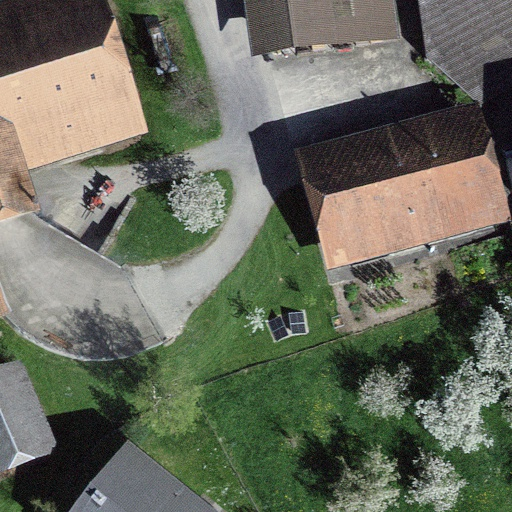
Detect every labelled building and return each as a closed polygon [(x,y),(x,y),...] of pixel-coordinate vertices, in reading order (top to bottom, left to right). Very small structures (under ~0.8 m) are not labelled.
[(102,0),(61,0),(0,17),(0,318),(5,318),(0,301),(0,222),(32,213),(18,165),(140,131),(102,0)] [(394,0),(237,0),(247,70),(401,50),(394,0)] [(511,0),(421,0),(428,62),(480,113),(511,90),(511,0)] [(476,125),(296,175),(326,280),(505,231),(476,125)] [(18,374),(0,380),(0,484),(51,466),(18,374)] [(192,511),(120,456),(76,511),(192,511)]
